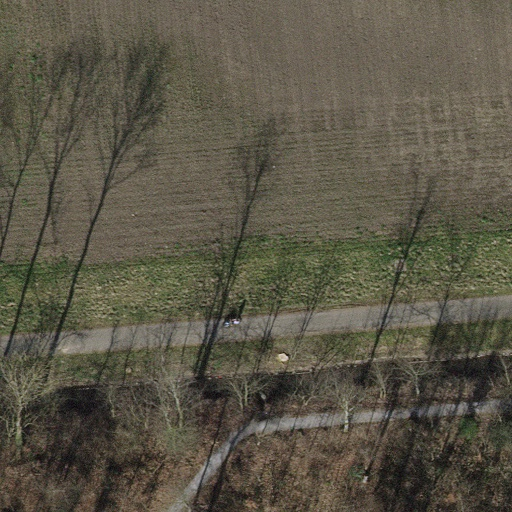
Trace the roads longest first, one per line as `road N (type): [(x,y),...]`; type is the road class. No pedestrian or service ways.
road 1 (track): [(511,306),(0,348)]
road 2 (track): [(511,406),(241,433),(174,511)]
